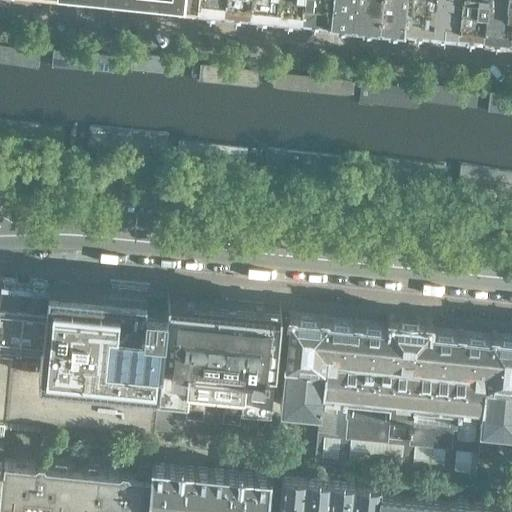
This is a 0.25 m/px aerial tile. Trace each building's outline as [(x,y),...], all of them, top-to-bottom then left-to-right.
[(274,10),(274,0),(248,0),(248,7),(274,10)] [(300,12),(300,0),(274,0),(274,10),(300,13),(300,12)] [(325,15),(326,0),(300,0),(300,12),(325,15)] [(351,18),(353,0),(326,0),(325,15),(351,18)] [(377,20),(379,0),(353,0),(351,18),(377,21),(377,20)] [(403,23),(405,0),(379,0),(377,20),(403,23)] [(429,26),(431,0),(405,0),(403,23),(429,26)] [(455,28),(458,0),(431,0),(429,26),(455,28)] [(481,31),(484,0),(458,0),(455,28),(481,31)] [(507,34),(510,0),(484,0),(481,31),(507,34)] [(0,64),(39,68),(41,50),(0,45),(0,64)] [(52,65),(114,71),(115,54),(53,48),(52,65)] [(131,71),(186,77),(188,57),(133,52),(131,71)] [(197,63),(196,64),(196,66),(196,67),(198,69),(198,70),(200,71),(203,72),(252,77),(255,77),(257,76),(262,75),(264,75),(267,73),(268,72),(265,69),(264,68),(263,67),(260,66),(258,65),(256,65),(253,64),(204,59),(201,60),(199,60),(198,61),(197,63)] [(270,76),(269,78),(268,78),(268,79),(269,81),(271,83),(272,85),(274,86),(280,88),(286,89),(352,96),(354,78),(288,71),(281,71),(276,72),(274,73),(271,74),(270,76)] [(358,102),(417,108),(420,84),(361,77),(358,102)] [(424,101),(476,106),(478,86),(426,81),(424,101)] [(490,110),(511,111),(511,92),(492,90),(490,110)] [(50,126),(0,123),(0,143),(49,146),(50,126)] [(141,135),(74,128),(72,148),(139,155),(141,135)] [(250,147),(174,140),(173,159),(248,165),(250,147)] [(272,148),(270,170),(334,175),(335,154),(272,148)] [(443,188),(446,164),(361,154),(358,179),(443,188)] [(453,180),(454,181),(511,190),(511,169),(456,161),(454,162),(453,163),(452,165),(451,166),(450,168),(450,170),(450,171),(450,173),(450,175),(451,177),(452,178),(453,180)] [(41,337),(46,279),(44,279),(44,280),(43,279),(31,278),(30,278),(30,277),(15,276),(15,277),(1,275),(0,274),(0,355),(11,357),(38,360),(41,337)] [(38,360),(11,357),(5,418),(153,435),(154,426),(166,297),(145,295),(145,289),(68,281),(50,280),(46,279),(41,337),(38,360)] [(267,437),(279,312),(280,302),(278,302),(278,303),(168,292),(168,291),(167,291),(166,297),(154,426),(171,428),(181,429),(190,430),(199,431),(230,434),(238,434),(246,435),(254,436),(267,437)] [(511,333),(496,332),(496,331),(491,330),(491,332),(490,331),(489,333),(462,330),(462,329),(457,328),(457,330),(430,327),(430,325),(429,325),(429,324),(430,324),(431,319),(430,319),(430,318),(425,317),(425,318),(419,318),(419,317),(414,316),(414,317),(403,316),(403,315),(399,314),(398,316),(392,315),(393,314),(388,313),(388,315),(386,315),(386,319),(387,320),(387,321),(386,321),(386,322),(359,320),(359,318),(354,318),(354,319),(327,316),(327,315),(325,315),(326,314),(321,313),(321,314),(293,312),(294,310),(289,310),(289,311),(287,311),(280,404),(319,408),(315,457),(475,472),(480,423),(511,426),(511,333)] [(0,432),(3,433),(5,418),(11,357),(0,355),(0,432)] [(180,437),(181,429),(171,428),(170,436),(180,437)] [(189,438),(190,430),(181,429),(180,437),(189,438)] [(199,439),(199,431),(190,430),(189,438),(199,439)] [(237,443),(238,434),(230,434),(229,442),(237,443)] [(245,444),(246,435),(238,434),(237,443),(245,444)] [(254,445),(254,436),(246,435),(245,444),(254,445)] [(0,497),(71,504),(76,460),(2,453),(1,465),(0,471),(0,497)] [(145,511),(147,486),(148,479),(149,480),(150,468),(76,460),(71,504),(144,511),(145,511)] [(208,492),(210,467),(150,461),(150,468),(149,480),(148,479),(147,486),(208,492)] [(267,498),(270,473),(210,467),(208,492),(267,498)] [(326,511),(330,477),(281,473),(277,511),(326,511)] [(376,511),(379,491),(380,482),(330,477),(326,511),(376,511)] [(205,511),(208,492),(147,486),(145,511),(150,511),(205,511)] [(398,511),(401,494),(379,491),(376,511),(398,511)] [(266,511),(267,498),(208,492),(205,511),(266,511)] [(422,511),(424,496),(401,494),(398,511),(422,511)] [(445,511),(447,498),(424,496),(422,511),(445,511)] [(468,511),(470,501),(447,498),(445,511),(468,511)] [(488,511),(490,503),(470,501),(468,511),(488,511)] [(508,511),(510,505),(490,503),(488,511),(508,511)]
